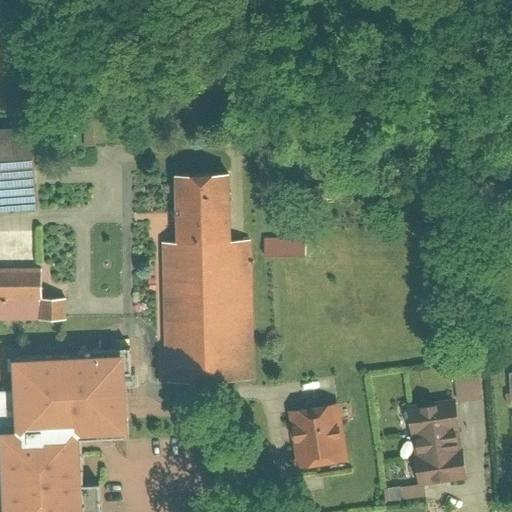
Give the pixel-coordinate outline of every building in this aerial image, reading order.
[(28,121),(0,123),(0,206),(34,204),(28,121)] [(232,173),(183,175),(185,238),(163,238),(168,380),(260,376),(254,237),(235,238),(232,173)] [(262,255),(302,255),(302,236),(263,236),(262,255)] [(37,264),(0,264),(0,316),(64,316),(64,292),(37,292),(37,264)] [(14,424),(0,424),(0,511),(81,511),(78,438),(126,435),(122,348),(11,354),(14,424)] [(457,398),(481,395),(476,360),(452,364),(457,398)] [(453,395),(404,401),(415,480),(464,474),(453,395)] [(339,399),(290,406),(298,465),(347,459),(339,399)]
